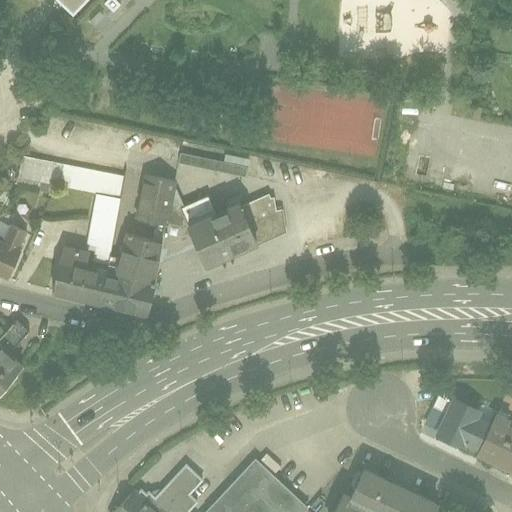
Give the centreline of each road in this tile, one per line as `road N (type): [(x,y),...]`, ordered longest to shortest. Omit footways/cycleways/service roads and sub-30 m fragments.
road 1 (tertiary): [(511,306),(377,315),(245,352),(170,385),(20,489)]
road 2 (residential): [(0,292),(143,323),(272,275),(400,248)]
road 3 (residential): [(374,404),(384,431),(399,443),(511,498)]
